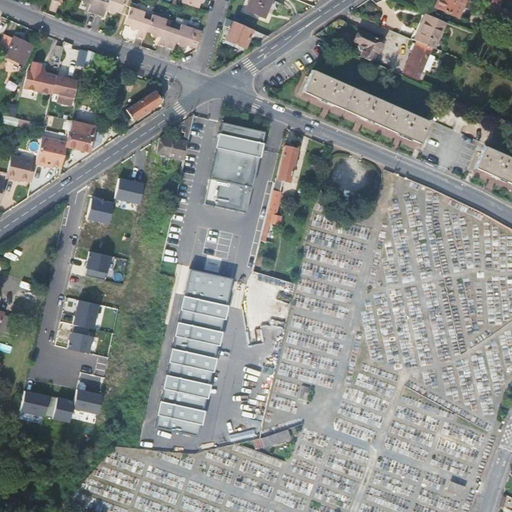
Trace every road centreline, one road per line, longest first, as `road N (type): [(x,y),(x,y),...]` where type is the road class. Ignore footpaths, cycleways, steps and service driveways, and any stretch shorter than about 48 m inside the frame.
road 1 (unclassified): [(215,86),(511,217)]
road 2 (unclassified): [(0,5),(195,79)]
road 3 (residential): [(61,369),(44,344),(74,200),(69,183)]
road 4 (tertiary): [(215,86),(69,183)]
road 5 (tertiary): [(345,0),(215,86)]
